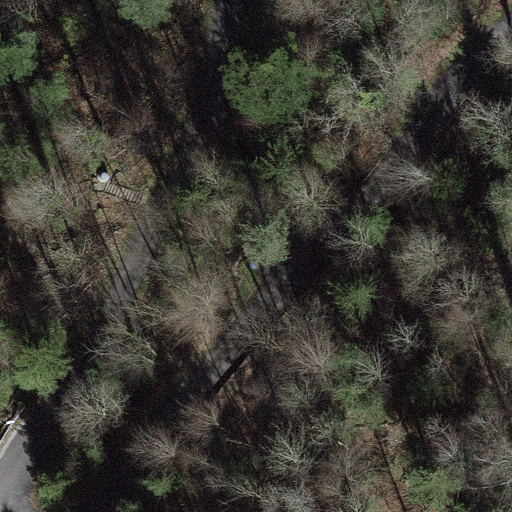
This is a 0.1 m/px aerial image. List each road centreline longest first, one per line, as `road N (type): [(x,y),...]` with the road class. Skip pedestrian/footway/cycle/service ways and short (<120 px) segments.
road 1 (track): [(511,25),(84,511)]
road 2 (track): [(0,501),(206,116),(232,0)]
